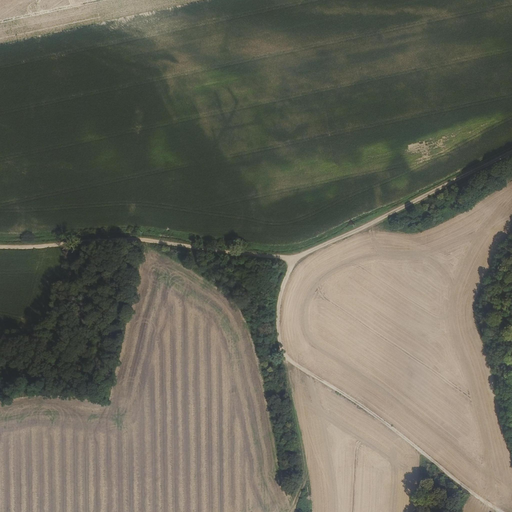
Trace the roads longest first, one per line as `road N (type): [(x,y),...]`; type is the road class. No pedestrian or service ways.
road 1 (track): [(0,246),(131,238),(290,259),(511,151)]
road 2 (track): [(290,259),(277,320),(282,352),(499,511)]
